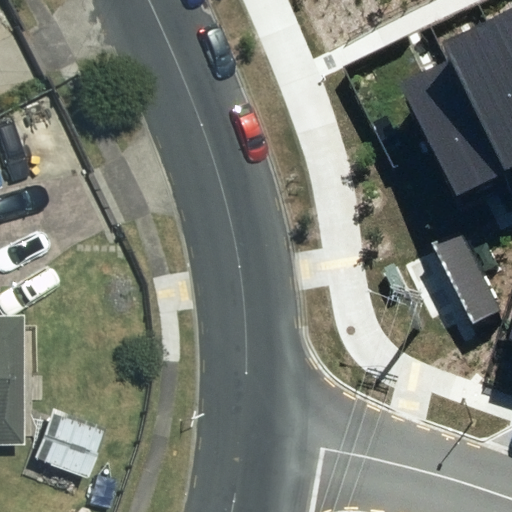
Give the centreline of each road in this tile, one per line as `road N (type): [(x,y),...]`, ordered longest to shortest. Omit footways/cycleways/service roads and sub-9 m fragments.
road 1 (secondary): [(247,435),(238,248),(206,135),(148,0)]
road 2 (residential): [(247,435),(511,501)]
